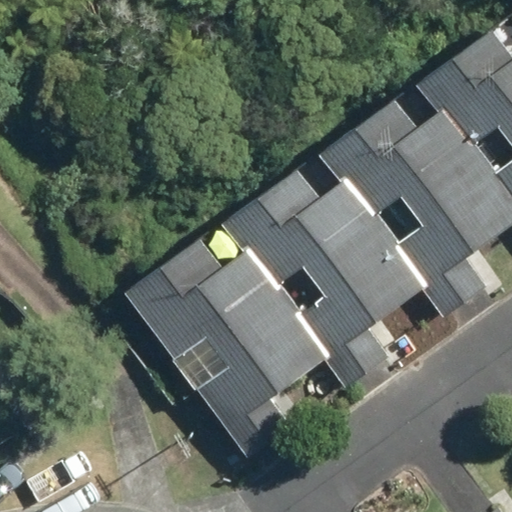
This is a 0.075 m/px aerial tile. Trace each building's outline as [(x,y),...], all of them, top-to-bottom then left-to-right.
[(511,8),(420,76),(445,110),(511,200),(511,8)] [(471,258),(511,228),(511,200),(445,110),(428,123),(403,89),(324,147),(425,285),(448,316),(490,285),(471,258)] [(425,285),(324,147),(229,216),(248,241),(326,348),(332,343),(360,382),(394,357),(371,325),(425,285)] [(232,417),(326,348),(248,241),(227,257),(208,232),(135,286),(232,417)] [(511,511),(502,498),(483,511),(511,511)]
